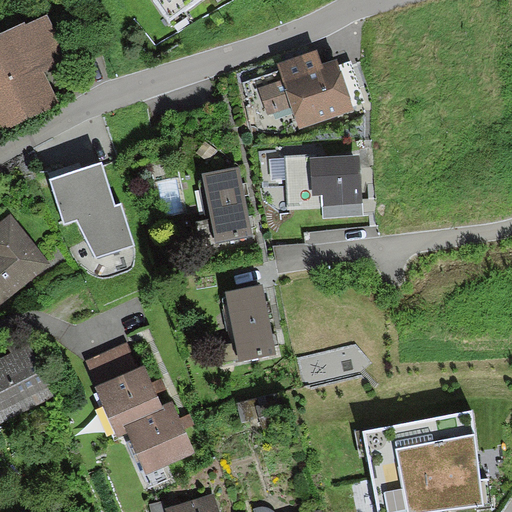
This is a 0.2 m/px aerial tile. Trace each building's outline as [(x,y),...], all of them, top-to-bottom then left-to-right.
[(155,0),(169,20),(197,0),(155,0)] [(41,32),(0,50),(0,131),(54,106),(38,72),(56,63),(41,32)] [(333,62),(254,87),(263,115),(296,104),(301,120),(347,106),(333,62)] [(358,160),(314,162),(316,193),(327,192),(328,216),(361,214),(358,160)] [(98,169),(55,183),(69,226),(112,211),(98,169)] [(237,173),(206,179),(218,240),(248,234),(237,173)] [(0,217),(0,286),(40,256),(6,213),(0,217)] [(263,287),(226,294),(240,361),(276,354),(263,287)] [(128,342),(86,361),(97,386),(95,387),(118,439),(128,434),(146,475),(196,453),(173,401),(172,401),(162,379),(152,383),(145,365),(139,368),(128,342)] [(24,356),(0,368),(0,422),(47,398),(24,356)] [(263,410),(267,423),(285,418),(281,405),(263,410)] [(473,438),(469,413),(364,430),(376,511),(406,511),(397,450),(473,438)] [(406,511),(431,511),(483,504),(473,438),(397,450),(406,511)] [(212,511),(209,503),(183,511),(212,511)]
